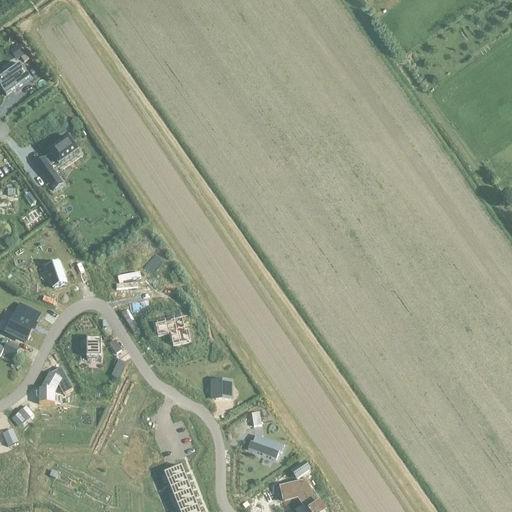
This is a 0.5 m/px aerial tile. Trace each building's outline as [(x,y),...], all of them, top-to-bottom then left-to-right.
[(17,90),(16,90),(30,80),(20,66),(0,79),(0,87),(2,90),(1,91),(6,98),(17,90)] [(45,159),(35,166),(54,193),(64,186),(51,168),(57,163),(58,165),(59,166),(60,166),(78,153),(79,152),(78,151),(70,140),(69,139),(69,140),(62,144),(57,148),(50,152),(49,153),(50,154),(51,155),(45,160),(45,159)] [(153,254),(141,268),(151,278),(164,264),(153,254)] [(59,264),(46,269),(53,289),(67,285),(59,264)] [(136,284),(120,287),(122,298),(138,294),(136,284)] [(20,306),(7,334),(26,343),(39,316),(20,306)] [(182,320),(156,326),(158,337),(171,334),(173,346),(190,343),(188,331),(185,332),(182,320)] [(87,342),(81,342),(81,350),(87,350),(87,361),(101,361),(101,340),(87,340),(87,342)] [(8,342),(3,353),(15,359),(20,348),(8,342)] [(115,342),(111,345),(118,355),(122,352),(115,342)] [(125,364),(119,361),(112,377),(118,380),(125,364)] [(41,390),(39,390),(39,405),(55,405),(55,394),(59,387),(63,396),(73,391),(62,369),(52,374),(52,375),(50,374),(40,390),(41,390)] [(230,383),(213,383),(213,391),(216,391),(216,400),(232,400),(232,391),(230,391),(230,383)] [(260,414),(252,415),(254,428),(262,427),(260,414)] [(13,431),(3,436),(9,449),(19,444),(13,431)] [(251,443),(248,451),(276,461),(279,453),(277,453),(280,445),(256,437),(254,444),(251,443)] [(305,463),(293,471),(297,477),(309,469),(305,463)] [(182,467),(164,474),(164,475),(165,475),(168,482),(167,483),(185,476),(184,476),(181,468),(182,468),(182,467)] [(185,476),(167,483),(168,483),(171,491),(189,484),(188,484),(185,476)] [(323,511),(305,483),(281,489),(284,502),(298,499),(306,511),(323,511)] [(189,484),(171,491),(171,492),(172,491),(175,499),(174,499),(174,500),(192,492),(191,492),(188,485),(189,484)] [(192,492),(174,500),(175,500),(178,507),(177,507),(177,508),(195,501),(195,500),(194,501),(191,493),(192,493),(192,492)] [(195,501),(177,508),(178,508),(179,511),(190,511),(198,509),(194,501),(195,501)]
